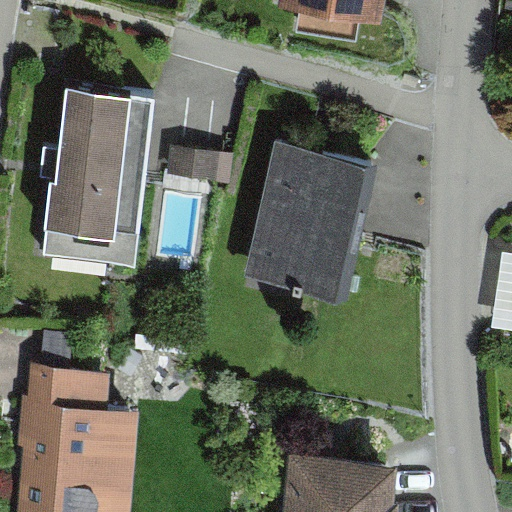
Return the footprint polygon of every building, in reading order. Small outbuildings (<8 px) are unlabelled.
[(383,0),(289,0),(381,15),(383,0)] [(156,86),(66,76),(46,248),(136,258),(156,86)] [(380,155),(277,132),(246,268),(350,291),(380,155)] [(101,366),(21,361),(10,511),(121,511),(129,402),(99,400),(101,366)] [(382,511),(388,459),(277,447),(270,511),(382,511)]
